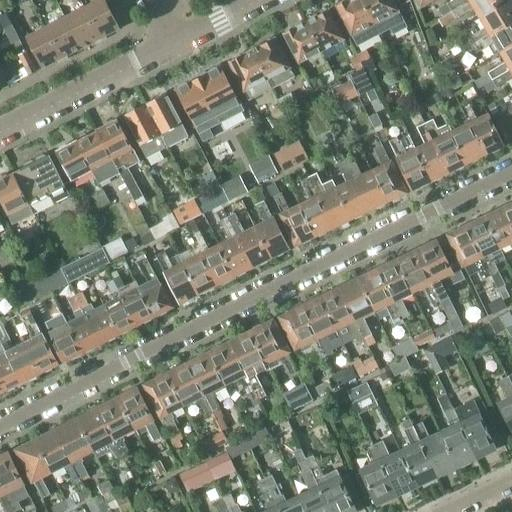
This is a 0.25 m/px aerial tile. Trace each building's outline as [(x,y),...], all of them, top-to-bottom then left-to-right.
[(105,0),(100,0),(85,8),(102,42),(104,41),(103,38),(121,29),(105,0)] [(380,35),(361,0),(348,0),(348,1),(336,7),(357,47),(380,35)] [(408,28),(392,0),(361,0),(380,35),(391,29),(394,35),(408,28)] [(414,0),(419,9),(434,0),(414,0)] [(476,8),(482,17),(510,0),(472,0),(453,12),(439,20),(444,27),(476,8)] [(445,0),(448,5),(441,10),(444,16),(470,0),(445,0)] [(469,39),(473,46),(511,22),(511,3),(510,0),(482,17),(488,28),(469,39)] [(85,8),(65,18),(81,49),(99,40),(100,43),(102,42),(85,8)] [(310,21),(306,23),(322,52),(345,40),(329,11),(318,17),(315,16),(311,18),(310,21)] [(65,18),(46,28),(64,61),(65,60),(64,58),(81,49),(65,18)] [(495,56),(502,52),(511,45),(511,22),(473,46),(477,54),(490,47),(495,56)] [(322,52),(306,23),(303,24),(300,24),(296,26),(295,28),(283,35),(299,64),(322,52)] [(5,29),(13,45),(21,41),(13,25),(5,29)] [(64,61),(46,28),(27,38),(43,69),(61,60),(62,62),(64,61)] [(264,44),(252,51),(272,89),(295,77),(275,39),(272,41),(269,40),(265,42),(264,44)] [(464,42),(456,47),(460,53),(468,49),(464,42)] [(481,79),(484,85),(511,68),(511,45),(502,52),(508,62),(481,79)] [(357,56),(364,68),(367,75),(377,70),(367,50),(357,56)] [(272,89),(252,51),(241,57),(238,56),(235,58),(234,60),(229,63),(249,101),(272,89)] [(364,68),(357,56),(350,59),(356,72),(364,68)] [(25,68),(21,71),(25,78),(37,72),(33,64),(25,68)] [(245,111),(221,67),(218,69),(215,68),(211,70),(210,73),(199,79),(221,123),(245,111)] [(0,68),(0,91),(9,87),(0,68)] [(511,79),(511,68),(484,85),(489,93),(511,79)] [(377,98),(364,70),(355,74),(354,73),(349,76),(352,81),(357,92),(359,96),(363,95),(362,93),(366,91),(371,101),(377,98)] [(446,90),(445,90),(446,93),(453,89),(453,90),(463,84),(459,75),(443,84),(446,90)] [(316,77),(309,80),(314,92),(321,88),(316,77)] [(221,123),(199,79),(188,85),(185,84),(181,86),(180,89),(176,91),(197,130),(199,134),(203,142),(214,137),(209,129),(221,123)] [(484,85),(481,79),(475,82),(478,89),(484,85)] [(352,81),(341,86),(349,101),(359,96),(357,92),(352,81)] [(349,101),(341,86),(332,90),(340,106),(349,101)] [(446,93),(445,90),(434,96),(438,104),(445,101),(444,98),(448,96),(449,99),(456,95),(453,90),(453,89),(446,93)] [(278,101),(283,109),(296,102),(292,93),(278,101)] [(155,102),(146,106),(168,148),(190,137),(183,124),(182,125),(167,96),(164,97),(161,96),(157,98),(155,102)] [(469,103),(461,107),(485,157),(498,151),(500,147),(502,146),(488,117),(478,122),(469,103)] [(488,107),(495,119),(498,118),(502,116),(495,103),(488,107)] [(168,148),(146,106),(138,111),(134,110),(130,112),(129,115),(125,117),(140,147),(141,146),(147,159),(168,148)] [(462,130),(452,135),(466,163),(468,163),(472,164),(485,157),(461,107),(453,111),(462,130)] [(511,112),(511,111),(502,116),(498,118),(510,138),(511,136),(511,112)] [(377,116),(370,119),(375,129),(382,125),(377,116)] [(134,199),(135,202),(136,202),(139,207),(147,202),(139,188),(129,168),(140,162),(138,158),(118,121),(98,131),(114,161),(120,173),(126,185),(130,192),(134,199)] [(433,121),(426,124),(450,174),(463,168),(464,164),(466,163),(452,135),(442,140),(433,121)] [(426,147),(417,152),(430,180),(432,180),(436,181),(450,174),(426,124),(417,128),(426,147)] [(114,161),(98,131),(88,137),(85,136),(82,138),(81,141),(78,142),(93,171),(100,184),(120,173),(114,161)] [(430,180),(417,152),(407,156),(398,138),(390,142),(412,190),(419,186),(422,187),(427,185),(429,181),(430,180)] [(73,182),(93,171),(78,142),(69,147),(66,146),(62,148),(61,151),(57,153),(73,182)] [(275,155),(285,174),(310,161),(300,142),(275,155)] [(383,168),(373,173),(387,201),(390,200),(394,201),(400,198),(401,194),(405,193),(382,145),(373,149),(383,168)] [(347,186),(337,190),(351,219),(352,218),(357,219),(370,213),(345,161),(346,161),(340,149),(332,153),(338,165),(337,165),(347,186)] [(50,157),(14,174),(30,206),(50,196),(54,204),(70,197),(50,157)] [(353,158),(346,161),(345,161),(370,213),(384,206),(386,202),(387,201),(373,173),(363,178),(353,158)] [(310,178),(309,179),(334,230),(348,223),(349,220),(351,219),(337,190),(328,195),(318,174),(317,175),(313,168),(306,172),(310,178)] [(30,206),(14,174),(6,178),(3,177),(1,178),(0,181),(0,199),(8,216),(13,226),(34,215),(30,206)] [(214,192),(196,201),(203,215),(229,201),(224,191),(223,192),(215,176),(207,180),(214,192)] [(241,176),(222,186),(230,202),(249,193),(241,176)] [(311,203),(301,208),(315,236),(316,235),(320,237),(334,230),(309,179),(301,183),(311,203)] [(92,196),(99,209),(111,203),(103,190),(92,196)] [(266,225),(256,230),(270,258),(276,255),(280,256),(283,255),(284,251),(288,249),(264,202),(267,201),(262,190),(253,194),(259,205),(257,206),(266,225)] [(315,236),(301,208),(292,212),(282,193),(274,197),(297,244),(301,243),(304,244),(310,241),(311,237),(315,236)] [(196,201),(172,214),(179,228),(187,224),(187,223),(203,215),(196,201)] [(511,203),(502,208),(511,227),(511,203)] [(234,215),(229,206),(224,209),(223,209),(225,212),(228,218),(234,215)] [(511,227),(502,208),(485,217),(500,248),(510,243),(511,247),(511,227)] [(228,218),(225,212),(218,215),(221,222),(228,218)] [(179,228),(172,214),(163,219),(164,222),(150,230),(156,240),(179,228)] [(236,214),(234,215),(228,218),(251,265),(252,265),(256,267),(267,262),(268,259),(270,258),(256,230),(247,235),(236,214)] [(493,276),(492,276),(498,290),(506,286),(490,253),(500,248),(485,217),(468,225),(493,276)] [(231,243),(220,248),(234,274),(235,273),(239,275),(245,272),(246,268),(251,265),(228,218),(221,222),(231,243)] [(193,236),(192,236),(217,286),(231,279),(231,275),(234,274),(220,248),(210,253),(200,232),(194,220),(187,224),(193,236)] [(483,280),(492,276),(493,276),(468,225),(448,234),(464,266),(469,277),(479,272),(483,280)] [(185,265),(184,265),(198,292),(200,291),(204,292),(217,286),(192,236),(184,240),(189,251),(180,255),(185,265)] [(121,238),(102,247),(103,248),(110,262),(128,253),(121,238)] [(431,241),(415,249),(418,256),(420,255),(425,265),(425,266),(421,267),(427,278),(428,277),(440,300),(447,296),(444,290),(465,280),(453,254),(444,258),(436,242),(432,244),(431,241)] [(103,248),(68,265),(61,269),(68,284),(69,284),(88,274),(98,269),(99,269),(111,263),(110,262),(103,248)] [(415,249),(396,258),(399,265),(401,264),(406,275),(402,277),(407,287),(409,286),(413,294),(425,288),(433,304),(440,300),(428,277),(427,278),(421,267),(425,266),(425,265),(420,255),(418,256),(415,249)] [(198,292),(184,265),(174,270),(165,251),(157,255),(180,301),(184,299),(188,301),(193,298),(193,295),(198,292)] [(396,258),(376,268),(380,274),(382,273),(387,284),(383,286),(388,297),(390,296),(402,319),(409,315),(402,300),(413,294),(409,286),(407,287),(402,277),(406,275),(401,264),(399,265),(396,258)] [(148,283),(140,287),(139,287),(154,315),(157,314),(160,315),(166,312),(166,309),(171,306),(147,259),(139,263),(148,283)] [(376,268),(357,277),(361,284),(363,283),(368,293),(364,295),(369,306),(371,305),(375,313),(387,307),(395,322),(402,319),(390,296),(388,297),(383,286),(387,284),(382,273),(380,274),(376,268)] [(68,284),(61,269),(37,281),(44,296),(68,284)] [(101,274),(99,269),(98,269),(88,274),(90,279),(101,274)] [(120,276),(113,280),(137,327),(150,320),(151,317),(154,315),(139,287),(140,287),(137,281),(125,287),(120,276)] [(357,277),(338,286),(341,293),(343,292),(349,303),(345,304),(350,315),(352,314),(364,338),(364,337),(372,334),(364,318),(375,313),(371,305),(369,306),(364,295),(368,293),(363,283),(361,284),(357,277)] [(44,296),(37,281),(35,278),(18,287),(20,290),(27,304),(44,296)] [(112,301),(103,305),(118,333),(119,333),(123,334),(137,327),(113,280),(107,283),(112,293),(109,294),(112,301)] [(338,286),(319,296),(323,302),(324,301),(330,312),(326,314),(331,324),(333,324),(343,345),(355,339),(356,341),(364,338),(352,314),(350,315),(345,304),(349,303),(343,292),(341,293),(338,286)] [(83,293),(77,296),(101,345),(114,338),(115,334),(118,333),(103,305),(95,309),(92,303),(89,304),(83,293)] [(76,318),(67,322),(82,351),(83,351),(87,352),(101,345),(77,296),(68,301),(76,318)] [(319,296),(300,305),(303,311),(305,311),(310,321),(307,323),(312,334),(314,333),(325,356),(334,352),(333,350),(343,345),(333,324),(331,324),(326,314),(330,312),(324,301),(323,302),(319,296)] [(485,308),(489,317),(507,308),(503,299),(485,308)] [(303,311),(300,305),(284,313),(285,315),(281,317),(300,357),(314,351),(318,360),(325,356),(314,333),(312,334),(307,323),(310,321),(305,311),(303,311)] [(82,351),(67,322),(58,327),(49,307),(40,312),(64,360),(67,359),(71,360),(78,357),(79,353),(82,351)] [(503,322),(511,318),(511,310),(500,317),(503,322)] [(32,338),(24,343),(40,373),(44,371),(47,372),(53,369),(53,366),(57,364),(31,313),(22,317),(32,338)] [(458,313),(449,317),(455,330),(464,325),(458,313)] [(500,317),(490,322),(497,335),(507,330),(505,325),(503,322),(500,317)] [(260,324),(250,330),(266,362),(278,356),(282,364),(284,363),(289,374),(297,370),(272,321),(263,326),(260,324)] [(433,331),(437,338),(454,329),(451,322),(433,331)] [(1,324),(0,324),(0,340),(3,346),(21,382),(27,379),(31,381),(37,377),(37,374),(40,373),(24,343),(10,350),(6,343),(10,341),(1,324)] [(250,330),(229,340),(259,400),(260,400),(267,396),(257,375),(258,374),(255,368),(266,362),(250,330)] [(413,339),(418,348),(418,347),(436,339),(432,330),(413,339)] [(474,351),(472,352),(476,359),(491,350),(480,330),(466,338),(474,351)] [(376,343),(372,334),(364,337),(369,347),(376,343)] [(413,338),(407,341),(413,354),(420,351),(418,347),(418,348),(413,339),(413,338)] [(229,340),(208,351),(226,388),(238,382),(240,385),(242,385),(247,395),(248,394),(254,406),(261,403),(260,400),(259,400),(229,340)] [(436,344),(425,350),(436,373),(447,368),(436,344)] [(0,352),(1,355),(0,355),(0,387),(2,392),(6,390),(9,392),(15,388),(15,385),(21,382),(3,346),(0,346),(0,352)] [(208,351),(187,362),(213,412),(212,412),(222,432),(228,429),(223,418),(225,417),(215,398),(216,397),(214,394),(226,388),(208,351)] [(353,363),(360,377),(379,368),(374,357),(363,363),(361,359),(353,363)] [(390,365),(395,377),(412,369),(406,358),(390,365)] [(187,362),(166,372),(183,404),(196,398),(199,404),(201,403),(207,415),(212,412),(213,412),(187,362)] [(358,377),(352,366),(334,376),(340,386),(358,377)] [(183,404),(166,372),(156,378),(155,380),(146,385),(170,434),(177,430),(172,420),(174,419),(170,411),(183,404)] [(511,385),(507,376),(499,381),(509,399),(498,405),(511,432),(511,385)] [(316,388),(320,397),(334,390),(330,381),(316,388)] [(348,392),(353,403),(373,394),(368,383),(348,392)] [(136,388),(118,397),(134,429),(144,423),(153,440),(161,436),(136,388)] [(288,402),(292,410),(313,399),(308,389),(296,395),(297,397),(288,402)] [(456,390),(446,395),(476,457),(496,448),(480,415),(470,420),(456,390)] [(451,429),(440,434),(456,466),(476,457),(446,395),(438,399),(444,412),(443,412),(451,429)] [(118,397),(97,408),(125,462),(126,461),(125,461),(132,457),(130,453),(123,441),(125,440),(122,435),(134,429),(118,397)] [(97,408),(76,418),(93,450),(97,458),(110,452),(108,449),(109,448),(115,461),(116,460),(119,465),(125,462),(97,408)] [(76,418),(56,429),(81,478),(88,474),(82,462),(84,461),(81,456),(93,450),(76,418)] [(412,419),(410,420),(436,476),(456,466),(440,434),(430,439),(422,422),(415,425),(412,419)] [(411,448),(401,452),(416,485),(436,476),(410,420),(402,424),(405,430),(403,431),(411,448)] [(56,429),(35,440),(51,471),(63,465),(66,471),(67,470),(73,482),(81,478),(56,429)] [(180,441),(184,440),(179,430),(170,435),(177,449),(183,446),(180,441)] [(202,443),(208,454),(229,443),(223,431),(202,443)] [(51,471),(35,440),(17,449),(42,498),(50,494),(41,477),(51,471)] [(382,441),(373,445),(397,494),(416,485),(401,452),(390,457),(382,441)] [(397,494),(373,445),(364,449),(372,466),(361,471),(362,473),(355,476),(366,499),(372,496),(376,504),(397,494)] [(299,499),(305,511),(330,511),(306,460),(307,459),(301,448),(294,452),(304,473),(302,474),(307,485),(306,485),(310,494),(299,499)] [(228,453),(217,458),(225,476),(236,471),(228,453)] [(8,456),(0,459),(0,483),(14,511),(16,511),(22,509),(18,503),(30,497),(24,484),(22,485),(8,456)] [(306,460),(330,511),(353,511),(355,511),(339,476),(337,471),(325,477),(320,466),(319,467),(314,456),(307,459),(306,460)] [(160,462),(155,464),(161,476),(166,473),(160,462)] [(186,474),(194,492),(216,481),(208,464),(186,474)] [(347,472),(339,476),(355,511),(364,507),(347,472)] [(275,500),(280,511),(305,511),(299,499),(287,504),(283,496),(273,475),(265,479),(270,490),(275,500)] [(263,493),(270,490),(265,479),(258,482),(263,493)] [(99,487),(103,496),(116,490),(112,482),(99,487)] [(14,511),(0,483),(0,502),(4,511),(14,511)] [(124,489),(128,498),(141,493),(137,483),(124,489)] [(72,496),(76,504),(91,496),(86,488),(72,496)] [(103,496),(107,506),(116,503),(111,492),(103,496)] [(135,499),(140,510),(155,503),(150,492),(135,499)] [(229,495),(223,498),(229,511),(239,511),(236,505),(234,506),(229,495)] [(87,503),(91,511),(109,511),(102,496),(87,503)] [(229,511),(223,498),(215,502),(219,511),(229,511)] [(52,508),(53,511),(62,511),(71,508),(67,500),(52,508)] [(122,511),(132,508),(128,500),(118,504),(121,511),(122,511)] [(268,511),(280,511),(275,500),(265,505),(268,511)]
